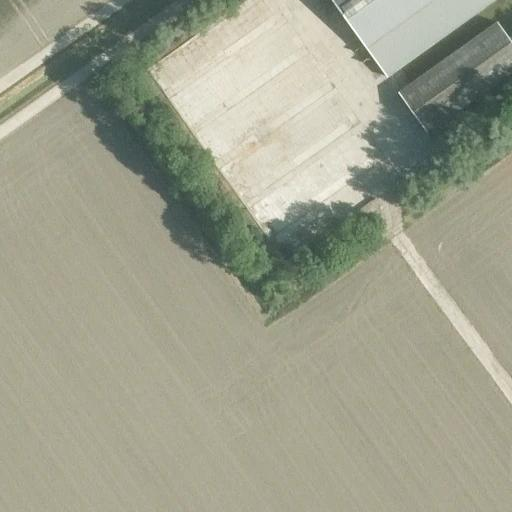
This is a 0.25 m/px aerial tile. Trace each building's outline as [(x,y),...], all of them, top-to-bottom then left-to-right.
[(330,0),(375,61),(387,78),(495,0),(330,0)] [(511,43),(497,22),(398,94),(426,133),(511,71),(511,43)] [(217,43),(205,26),(152,61),(164,78),(217,43)] [(272,32),(271,43),(289,46),(291,35),(272,32)] [(176,121),(221,97),(211,76),(165,100),(176,121)] [(224,193),(244,193),(244,158),(224,158),(224,193)] [(281,188),(245,207),(256,228),(292,209),(281,188)]
